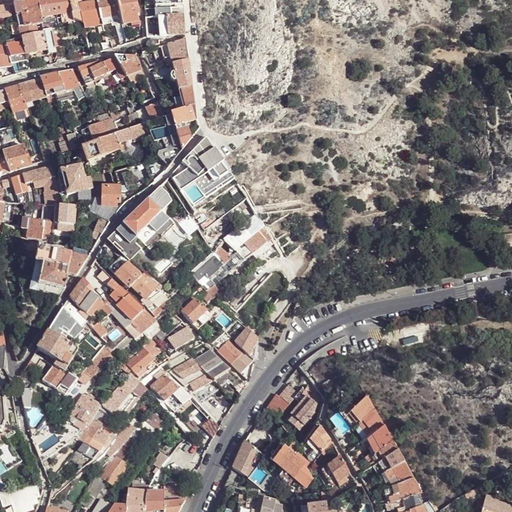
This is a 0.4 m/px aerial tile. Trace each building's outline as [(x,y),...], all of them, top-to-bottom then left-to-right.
[(31,0),(20,2),(25,28),(37,26),(43,25),(42,19),(37,0),(31,0)] [(37,0),(42,19),(55,16),(57,15),(72,12),(69,0),(37,0)] [(69,0),(72,12),(81,11),(80,4),(78,0),(69,0)] [(102,19),(97,0),(87,2),(84,3),(80,4),(81,11),(84,24),(102,19)] [(102,19),(120,15),(115,0),(97,0),(102,19)] [(140,22),(138,14),(140,14),(136,0),(115,0),(120,15),(121,21),(122,23),(122,26),(132,24),(140,22)] [(20,2),(15,4),(18,23),(20,35),(21,38),(23,38),(45,33),(44,32),(43,26),(40,30),(38,30),(37,26),(25,28),(20,2)] [(0,6),(0,19),(12,17),(12,16),(10,4),(0,6)] [(57,15),(59,24),(70,22),(74,21),(72,12),(57,15)] [(120,15),(102,19),(103,24),(104,25),(116,22),(116,25),(122,23),(121,21),(120,15)] [(167,17),(168,36),(186,35),(184,15),(167,17)] [(55,16),(42,19),(43,25),(43,26),(44,32),(52,30),(53,30),(52,23),(56,22),(55,16)] [(85,29),(103,24),(102,19),(84,24),(85,29)] [(14,36),(20,35),(18,23),(12,24),(14,36)] [(122,23),(116,25),(119,36),(123,36),(124,35),(122,26),(122,23)] [(162,29),(150,31),(150,34),(151,38),(162,36),(162,29)] [(56,53),(53,35),(52,30),(44,32),(45,33),(47,51),(48,55),(56,53)] [(45,33),(23,38),(24,43),(26,55),(47,51),(45,33)] [(186,39),(168,44),(173,64),(189,60),(186,39)] [(6,45),(12,65),(12,67),(15,75),(29,71),(27,62),(18,64),(17,57),(26,55),(24,43),(20,44),(15,45),(15,43),(6,45)] [(0,66),(12,65),(6,45),(0,46),(0,66)] [(89,47),(82,49),(83,54),(82,54),(83,57),(83,58),(90,56),(89,47)] [(104,63),(109,73),(116,70),(121,67),(116,57),(104,63)] [(142,71),(135,57),(115,57),(116,57),(121,67),(123,71),(127,77),(128,79),(142,71)] [(103,60),(95,63),(78,68),(86,85),(87,85),(95,82),(94,81),(104,76),(109,73),(104,63),(103,60)] [(173,64),(179,91),(193,87),(189,60),(173,64)] [(179,91),(173,64),(170,65),(172,75),(176,92),(179,91)] [(153,73),(157,80),(172,75),(170,65),(166,66),(155,68),(155,69),(157,72),(153,73)] [(121,67),(116,70),(122,80),(127,77),(123,71),(121,67)] [(55,74),(50,76),(54,88),(56,94),(73,88),(78,100),(86,96),(81,86),(73,70),(55,74)] [(142,71),(128,79),(131,82),(131,83),(133,82),(135,84),(146,79),(145,78),(142,71)] [(109,73),(104,76),(108,85),(113,82),(109,73)] [(50,76),(41,78),(41,80),(46,91),(54,88),(50,76)] [(18,87),(24,104),(47,97),(47,96),(46,91),(41,80),(18,87)] [(89,90),(93,90),(97,88),(95,82),(87,85),(89,90)] [(18,87),(5,91),(9,103),(13,115),(14,115),(27,110),(24,104),(18,87)] [(179,91),(183,110),(195,106),(193,87),(179,91)] [(54,88),(46,91),(47,96),(56,94),(54,88)] [(0,92),(0,105),(6,104),(9,103),(5,91),(0,92)] [(47,96),(47,97),(50,108),(59,104),(58,101),(56,95),(56,94),(47,96)] [(158,103),(164,118),(172,115),(167,101),(164,102),(162,99),(158,103)] [(132,102),(126,105),(127,106),(127,108),(126,110),(130,116),(136,112),(132,102)] [(146,107),(152,122),(162,119),(164,118),(158,103),(146,107)] [(0,105),(0,118),(10,115),(6,104),(0,105)] [(197,121),(195,106),(183,110),(181,112),(177,113),(172,115),(176,128),(185,124),(197,121)] [(27,110),(14,115),(16,123),(30,118),(27,110)] [(122,112),(115,116),(113,113),(110,115),(111,117),(112,120),(114,124),(128,117),(130,116),(126,110),(122,112)] [(130,116),(128,117),(131,121),(140,117),(137,111),(136,112),(130,116)] [(89,129),(82,132),(87,146),(115,136),(119,135),(114,124),(112,120),(111,117),(110,118),(111,120),(89,129)] [(70,136),(66,124),(59,127),(60,132),(63,142),(69,140),(68,137),(70,136)] [(151,135),(146,124),(142,126),(139,127),(119,135),(115,136),(119,146),(124,144),(151,135)] [(185,124),(176,128),(177,131),(176,131),(180,146),(158,152),(158,157),(166,167),(168,170),(192,140),(188,127),(186,128),(185,124)] [(70,136),(68,137),(69,140),(73,152),(81,149),(80,145),(75,134),(70,136)] [(88,163),(122,151),(119,146),(115,136),(87,146),(84,147),(83,148),(88,163)] [(182,164),(189,170),(175,180),(183,192),(194,185),(193,183),(211,170),(219,182),(201,194),(204,199),(193,207),(194,209),(236,180),(234,178),(231,173),(229,171),(217,155),(208,142),(206,138),(199,146),(198,146),(182,164)] [(63,142),(58,144),(62,155),(73,152),(69,140),(63,142)] [(25,147),(4,154),(7,163),(11,173),(32,166),(28,156),(25,147)] [(158,157),(155,159),(162,170),(166,167),(158,157)] [(0,165),(0,171),(2,176),(11,173),(7,163),(0,165)] [(43,169),(23,175),(26,184),(27,184),(33,183),(35,190),(44,188),(44,193),(42,193),(43,202),(45,202),(45,205),(59,204),(57,181),(56,176),(53,167),(43,169)] [(62,172),(67,197),(86,192),(93,190),(90,178),(89,179),(85,180),(84,176),(83,169),(82,167),(81,167),(62,172)] [(17,196),(29,192),(27,184),(26,184),(23,175),(12,179),(17,196)] [(149,200),(162,213),(172,204),(167,195),(160,189),(149,200)] [(104,193),(103,203),(118,204),(120,204),(120,199),(120,193),(104,193)] [(170,220),(162,213),(149,200),(136,213),(149,226),(157,233),(170,220)] [(69,203),(69,207),(76,207),(76,211),(80,211),(81,208),(81,203),(78,203),(69,203)] [(55,205),(43,206),(42,216),(42,222),(44,222),(50,223),(51,213),(54,213),(55,205)] [(53,226),(59,227),(59,225),(61,206),(62,206),(62,205),(55,205),(54,213),(53,226)] [(59,225),(74,226),(76,211),(76,207),(69,207),(62,206),(61,206),(59,225)] [(145,247),(137,238),(149,226),(136,213),(108,241),(123,256),(130,262),(145,247)] [(215,251),(220,257),(262,225),(256,214),(223,239),(215,251)] [(99,229),(105,232),(110,225),(112,223),(104,219),(99,229)] [(22,238),(28,239),(30,221),(24,220),(22,238)] [(28,239),(42,241),(42,240),(44,222),(42,222),(30,221),(28,239)] [(50,241),(52,223),(50,223),(44,222),(42,240),(50,241)] [(75,233),(76,226),(74,226),(59,225),(59,227),(59,232),(75,233)] [(200,267),(191,274),(198,281),(202,286),(208,293),(213,298),(214,299),(226,290),(220,281),(244,261),(252,255),(253,256),(272,240),(264,227),(262,225),(220,257),(218,258),(217,258),(215,256),(214,256),(213,256),(207,261),(200,267)] [(95,239),(99,241),(105,232),(99,229),(95,239)] [(164,244),(160,241),(153,248),(156,251),(164,244)] [(37,245),(23,243),(22,249),(23,250),(32,252),(33,249),(36,250),(36,249),(37,245)] [(68,270),(71,255),(63,253),(49,250),(39,248),(39,249),(36,263),(43,264),(68,270)] [(73,255),(87,258),(88,253),(74,250),(73,255)] [(76,277),(89,258),(87,258),(73,255),(71,255),(68,270),(67,274),(68,275),(76,277)] [(123,256),(110,269),(116,275),(128,264),(130,262),(123,256)] [(90,278),(95,271),(96,269),(99,266),(95,261),(86,275),(90,278)] [(36,263),(30,291),(37,292),(39,285),(43,264),(36,263)] [(65,291),(68,275),(67,274),(68,270),(43,264),(39,285),(65,291)] [(116,275),(130,289),(132,287),(141,277),(137,273),(128,264),(116,275)] [(157,289),(144,275),(143,276),(141,277),(132,287),(135,290),(145,301),(157,289)] [(69,298),(79,309),(92,294),(87,289),(90,286),(84,279),(69,298)] [(126,292),(113,279),(111,282),(108,285),(114,292),(110,296),(111,297),(114,300),(119,305),(130,295),(126,292)] [(65,291),(39,285),(37,292),(60,298),(65,291)] [(163,295),(157,289),(145,301),(143,303),(148,309),(163,295)] [(92,294),(79,309),(86,314),(87,313),(91,308),(93,306),(98,299),(99,297),(94,291),(92,294)] [(203,297),(208,303),(213,298),(208,293),(203,297)] [(144,310),(130,295),(119,305),(117,307),(132,322),(144,310)] [(168,299),(163,295),(148,309),(148,310),(155,317),(170,302),(168,299)] [(182,305),(185,309),(196,300),(192,296),(182,305)] [(100,306),(108,316),(112,313),(113,313),(108,307),(104,303),(99,297),(98,299),(102,304),(100,306)] [(132,322),(117,307),(119,305),(114,300),(113,302),(110,305),(108,307),(113,313),(112,313),(125,329),(126,328),(132,322)] [(207,312),(196,300),(185,309),(181,313),(183,315),(193,325),(207,312)] [(63,308),(72,315),(75,309),(68,301),(63,308)] [(52,326),(71,339),(85,324),(72,315),(63,308),(52,326)] [(79,309),(77,311),(84,319),(89,314),(87,313),(86,314),(79,309)] [(156,322),(144,310),(132,322),(126,328),(131,334),(130,335),(134,339),(135,340),(144,332),(156,322)] [(25,356),(19,313),(7,312),(17,362),(22,361),(25,356)] [(207,312),(193,325),(198,331),(212,317),(207,312)] [(92,328),(87,322),(85,324),(71,339),(70,341),(75,346),(88,332),(92,328)] [(107,333),(98,322),(92,328),(101,339),(106,334),(107,333)] [(144,332),(150,339),(153,337),(155,335),(162,329),(160,326),(156,322),(144,332)] [(100,344),(104,341),(101,339),(92,328),(88,332),(100,344)] [(175,351),(194,339),(187,328),(168,339),(175,351)] [(247,331),(236,343),(245,352),(254,361),(258,341),(258,340),(247,331)] [(230,336),(225,332),(219,338),(221,341),(230,336)] [(48,333),(37,350),(40,352),(57,362),(62,365),(72,348),(48,333)] [(104,341),(106,344),(110,340),(106,334),(101,339),(104,341)] [(114,353),(117,350),(118,351),(134,339),(130,335),(112,351),(114,353)] [(151,340),(144,347),(145,348),(126,364),(135,376),(137,379),(147,372),(144,368),(162,353),(151,340)] [(243,353),(230,340),(222,347),(218,351),(232,364),(243,353)] [(92,379),(110,359),(112,361),(115,359),(117,356),(116,355),(114,353),(112,351),(110,348),(106,344),(103,348),(95,358),(93,360),(84,372),(92,379)] [(78,351),(72,348),(62,365),(59,370),(65,373),(78,351)] [(211,351),(194,361),(195,362),(208,375),(214,380),(230,371),(211,351)] [(232,364),(238,370),(240,368),(250,358),(245,352),(243,353),(232,364)] [(30,361),(35,365),(37,361),(36,360),(38,357),(35,354),(30,361)] [(194,361),(191,358),(179,365),(182,369),(195,362),(194,361)] [(250,358),(240,368),(238,370),(239,372),(250,381),(254,361),(250,358)] [(31,371),(35,365),(30,361),(26,368),(31,371)] [(180,370),(192,383),(205,376),(208,375),(195,362),(182,369),(180,370)] [(43,382),(57,391),(63,383),(68,375),(65,373),(59,370),(54,366),(43,382)] [(180,388),(161,367),(156,370),(163,377),(164,375),(178,390),(180,388)] [(184,388),(192,383),(180,370),(178,368),(172,374),(184,388)] [(248,388),(230,371),(214,380),(220,387),(231,380),(245,395),(248,388)] [(108,400),(116,407),(117,406),(124,398),(139,381),(137,379),(135,376),(131,372),(108,400)] [(63,383),(71,389),(75,383),(77,381),(68,375),(63,383)] [(178,390),(164,375),(163,377),(150,388),(165,403),(178,390)] [(210,382),(205,376),(192,383),(184,388),(182,389),(188,395),(210,382)] [(124,398),(130,402),(135,395),(140,399),(147,390),(141,383),(139,381),(124,398)] [(71,389),(63,383),(57,391),(65,396),(71,389)] [(281,397),(290,406),(300,395),(291,386),(281,397)] [(175,413),(191,399),(188,395),(182,389),(180,388),(178,390),(165,403),(175,413)] [(32,391),(22,391),(22,399),(24,411),(31,411),(30,401),(32,391)] [(278,395),(268,409),(278,420),(281,416),(287,409),(290,406),(280,397),(278,395)] [(83,396),(71,415),(81,422),(85,424),(90,426),(101,407),(83,396)] [(301,432),(315,415),(318,405),(309,397),(288,421),(301,432)] [(130,402),(124,398),(117,406),(123,411),(130,402)] [(367,398),(359,405),(367,418),(375,411),(367,398)] [(113,413),(117,408),(116,407),(108,400),(103,406),(113,413)] [(359,405),(350,414),(359,425),(360,424),(367,418),(359,405)] [(123,411),(117,406),(116,407),(117,408),(113,413),(119,418),(123,411)] [(287,409),(281,416),(285,420),(291,413),(287,409)] [(382,424),(375,411),(367,418),(360,424),(368,436),(371,434),(382,424)] [(119,418),(113,413),(108,420),(111,422),(107,427),(111,430),(119,418)] [(139,417),(136,414),(129,423),(132,425),(139,417)] [(162,424),(150,414),(130,437),(141,447),(162,424)] [(359,425),(350,414),(348,416),(357,427),(359,425)] [(168,432),(171,428),(185,441),(189,437),(170,415),(163,427),(168,432)] [(213,439),(220,428),(211,418),(202,427),(213,439)] [(78,452),(94,461),(109,436),(94,428),(90,426),(85,424),(81,422),(71,436),(84,444),(78,452)] [(97,423),(94,428),(109,436),(111,433),(103,429),(104,427),(97,423)] [(107,453),(106,454),(110,458),(120,448),(135,430),(127,424),(107,453)] [(382,424),(371,434),(382,451),(393,441),(382,424)] [(357,427),(356,428),(363,440),(367,437),(368,436),(359,425),(357,427)] [(307,445),(319,457),(322,454),(332,442),(321,427),(307,445)] [(0,463),(16,453),(1,430),(0,430),(0,463)] [(382,451),(371,434),(368,436),(367,437),(377,455),(382,451)] [(155,449),(161,438),(158,436),(151,447),(155,449)] [(141,447),(130,437),(114,456),(127,467),(141,447)] [(247,478),(258,451),(245,440),(242,446),(234,468),(247,478)] [(393,441),(382,451),(386,458),(398,450),(393,441)] [(281,446),(270,461),(285,472),(295,480),(307,489),(314,480),(307,469),(310,465),(298,455),(296,457),(295,455),(300,449),(295,442),(288,451),(281,446)] [(325,457),(335,448),(332,442),(322,454),(325,457)] [(386,473),(393,469),(406,462),(398,450),(386,458),(373,467),(377,474),(384,469),(386,473)] [(373,453),(364,459),(370,468),(373,467),(386,458),(382,451),(377,455),(375,457),(373,453)] [(161,452),(152,464),(160,470),(169,458),(161,452)] [(16,453),(0,463),(0,476),(22,462),(16,453)] [(114,456),(96,474),(104,481),(113,488),(127,467),(114,456)] [(328,467),(338,484),(345,478),(350,474),(341,457),(328,467)] [(406,462),(393,469),(386,473),(384,474),(391,487),(393,486),(398,484),(401,483),(415,479),(406,462)] [(323,471),(333,487),(338,484),(328,467),(323,471)] [(295,480),(285,472),(280,478),(290,486),(295,480)] [(96,474),(79,504),(87,509),(104,481),(96,474)] [(348,482),(345,478),(338,484),(340,487),(348,482)] [(423,493),(415,479),(401,483),(398,484),(401,495),(403,499),(421,494),(423,493)] [(401,495),(398,484),(393,486),(396,496),(401,495)] [(1,493),(0,492),(0,501),(2,509),(11,506),(33,506),(37,493),(35,487),(33,488),(30,489),(27,490),(20,491),(16,492),(12,492),(8,493),(4,493),(1,493)] [(478,487),(465,494),(467,497),(473,498),(482,493),(478,487)] [(143,511),(145,493),(127,491),(125,511),(124,511),(143,511)] [(143,511),(164,511),(164,503),(165,492),(163,492),(151,493),(145,493),(143,511)] [(188,495),(189,492),(177,492),(165,492),(164,503),(186,501),(188,495)] [(248,494),(239,493),(238,505),(245,507),(248,494)] [(330,493),(324,493),(325,501),(335,500),(332,497),(330,493)] [(405,511),(407,511),(423,505),(421,494),(403,499),(405,511)] [(403,499),(401,495),(396,496),(389,499),(390,503),(395,502),(403,499)] [(511,511),(511,504),(493,500),(494,497),(485,495),(480,511),(511,511)] [(110,511),(113,509),(113,508),(114,506),(101,497),(91,511),(94,511),(96,511),(110,511)] [(251,511),(260,511),(263,499),(259,498),(256,511),(252,510),(251,511)] [(276,500),(263,498),(263,499),(260,511),(282,511),(280,511),(276,511),(273,510),(274,508),(275,504),(276,500)] [(405,511),(403,499),(395,502),(397,511),(405,511)] [(180,511),(186,501),(164,503),(164,511),(180,511)] [(430,501),(423,505),(426,511),(435,511),(430,501)] [(307,506),(308,511),(328,511),(327,503),(307,506)]
